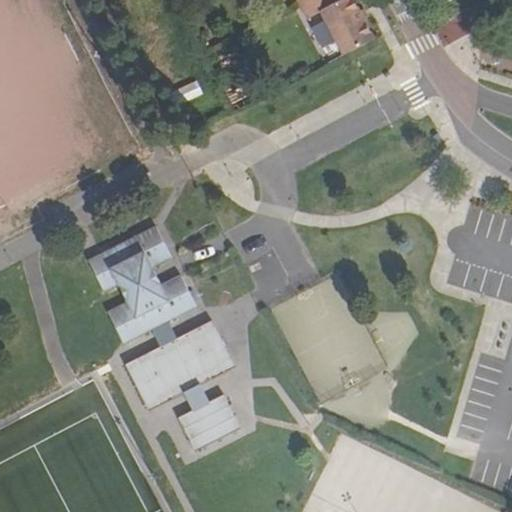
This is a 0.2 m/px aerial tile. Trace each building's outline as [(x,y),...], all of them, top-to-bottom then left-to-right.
[(322,11),(346,57),(375,41),(352,0),(344,0),(338,3),(336,0),(310,0),(303,4),(310,17),(322,11)] [(152,274),(175,263),(159,232),(89,267),(104,298),(119,291),(128,309),(108,319),(124,350),(152,336),(168,327),(196,313),(181,282),(162,292),(152,274)] [(201,391),(236,373),(212,327),(177,345),(161,353),(125,370),(149,417),(184,400),(201,391)] [(177,345),(168,327),(152,336),(161,353),(177,345)] [(209,408),(201,391),(184,400),(193,416),(209,408)] [(195,458),(241,435),(224,400),(209,408),(193,416),(178,424),(195,458)]
